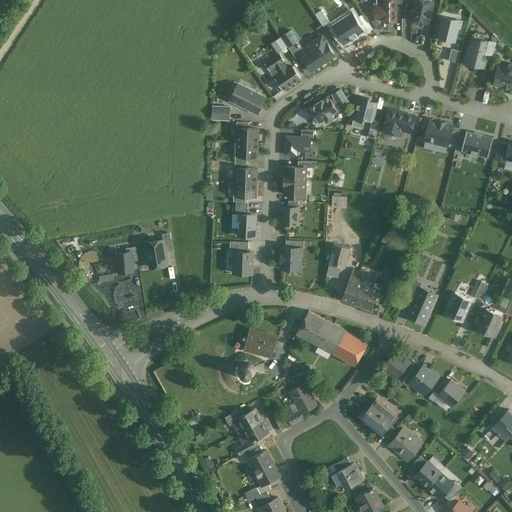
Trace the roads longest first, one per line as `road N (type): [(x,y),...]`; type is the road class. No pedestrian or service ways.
road 1 (residential): [(264,295),(272,120),(331,73)]
road 2 (secondary): [(112,358),(0,217)]
road 3 (secondary): [(200,511),(112,358)]
road 4 (residential): [(112,358),(199,312),(264,295)]
road 5 (residential): [(425,97),(426,60),(399,43),(372,46),(331,73)]
road 6 (residential): [(333,411),(279,439),(313,507)]
road 7 (residential): [(264,295),(307,299),(393,331)]
road 8 (residential): [(333,411),(420,511)]
road 9 (residential): [(393,331),(511,389)]
